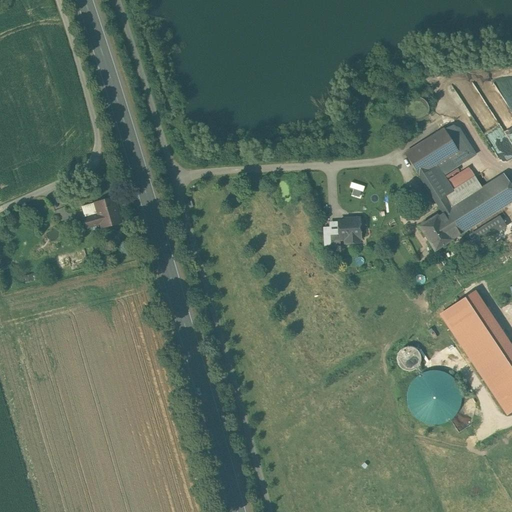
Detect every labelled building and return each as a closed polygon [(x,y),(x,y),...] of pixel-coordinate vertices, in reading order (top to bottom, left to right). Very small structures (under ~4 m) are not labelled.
[(471,79),(455,89),(498,155),(511,146),(511,136),(511,135),(511,134),(511,112),(497,90),(483,99),(471,79)] [(444,129),(405,154),(442,213),(445,210),(451,207),(449,204),(440,190),(427,170),(450,156),(458,151),(448,136),(444,129)] [(469,154),(454,132),(448,136),(458,151),(462,158),(469,154)] [(458,151),(450,156),(454,163),(462,158),(458,151)] [(470,170),(440,190),(449,204),(452,202),(448,195),(475,177),(470,170)] [(451,207),(445,210),(460,234),(484,220),(489,227),(505,218),(505,216),(501,209),(511,202),(511,188),(503,174),(451,207)] [(114,199),(96,204),(99,215),(101,224),(102,227),(120,222),(114,199)] [(442,213),(420,227),(435,251),(460,234),(445,210),(442,213)] [(99,215),(85,219),(87,228),(101,224),(99,215)] [(359,218),(351,219),(351,221),(338,221),(339,234),(339,240),(340,240),(345,239),(345,243),(355,243),(355,239),(360,238),(359,218)] [(339,234),(330,235),(331,250),(340,250),(340,240),(339,240),(339,234)] [(84,249),(48,259),(52,277),(89,267),(84,249)] [(511,410),(511,345),(476,290),(440,313),(507,414),(511,410)] [(406,369),(425,363),(419,344),(400,351),(406,369)] [(468,407),(446,364),(404,385),(426,429),(468,407)]
